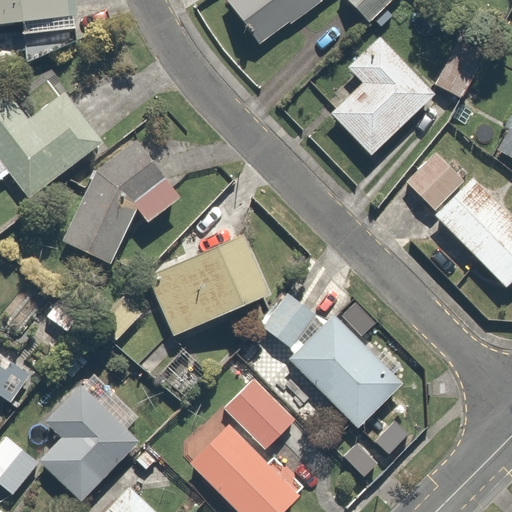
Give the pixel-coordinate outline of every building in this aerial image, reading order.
[(67,17),(74,16),(71,0),(0,0),(0,25),(17,23),(19,39),(69,32),(67,17)] [(324,0),(225,0),(224,1),(261,49),(324,0)] [(350,0),(366,16),(383,0),(350,0)] [(435,96),(379,34),(342,67),(359,86),(329,112),(368,155),(435,96)] [(482,60),(452,43),(430,81),(460,98),(482,60)] [(26,116),(3,84),(0,86),(0,181),(6,177),(27,205),(108,147),(65,88),(26,116)] [(511,116),(494,150),(511,159),(511,116)] [(176,200),(132,144),(89,178),(58,242),(105,265),(130,213),(141,227),(176,200)] [(501,288),(511,277),(511,218),(471,177),(431,216),(501,288)] [(240,236),(149,272),(173,332),(264,296),(240,236)] [(311,307),(284,287),(251,331),(278,351),(311,307)] [(398,383),(332,317),(289,359),(355,426),(398,383)] [(0,397),(8,403),(28,375),(0,356),(0,397)] [(296,419),(249,375),(174,456),(233,511),(275,511),(303,483),(267,450),(296,419)] [(139,443),(79,383),(40,422),(57,439),(32,464),(76,507),(139,443)] [(35,460),(6,434),(0,439),(0,484),(7,490),(35,460)] [(152,511),(127,488),(104,511),(152,511)]
